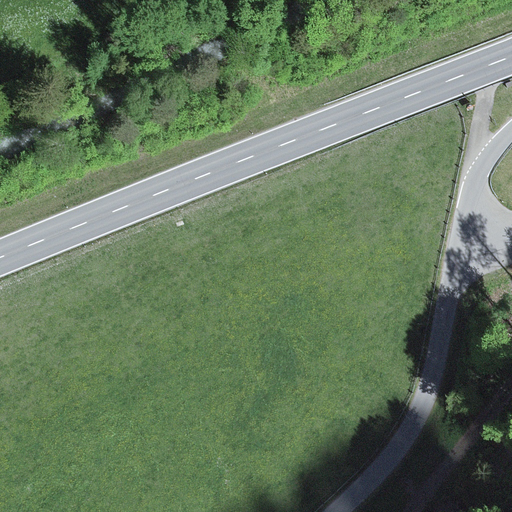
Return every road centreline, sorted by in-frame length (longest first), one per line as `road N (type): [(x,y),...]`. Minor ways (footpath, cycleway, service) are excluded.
road 1 (primary): [(511,56),(0,262)]
road 2 (tertiary): [(337,511),(388,463),(425,400),(454,259),(492,151),(511,131)]
road 3 (track): [(414,511),(511,383)]
